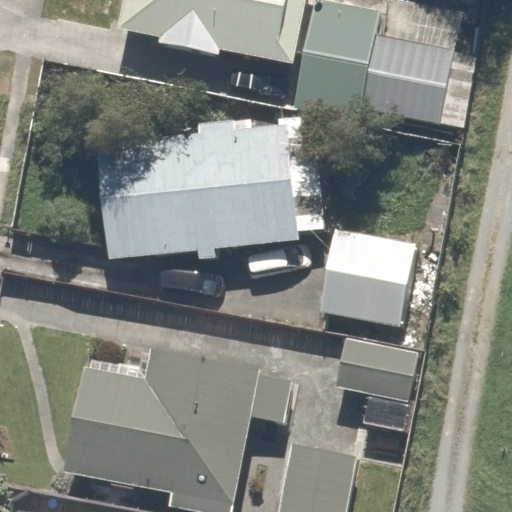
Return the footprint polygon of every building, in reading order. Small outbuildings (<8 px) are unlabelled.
[(126,0),(118,44),(307,80),(321,0),(126,0)] [(101,152),(116,268),(333,239),(317,123),(101,152)] [(419,250),(334,238),(323,317),(408,329),(419,250)] [(290,433),(300,388),(94,341),(61,485),(179,511),(241,511),(261,427),(290,433)] [(420,349),(347,342),(342,394),(414,403),(420,349)] [(352,511),(361,448),(295,439),(284,511),(352,511)]
